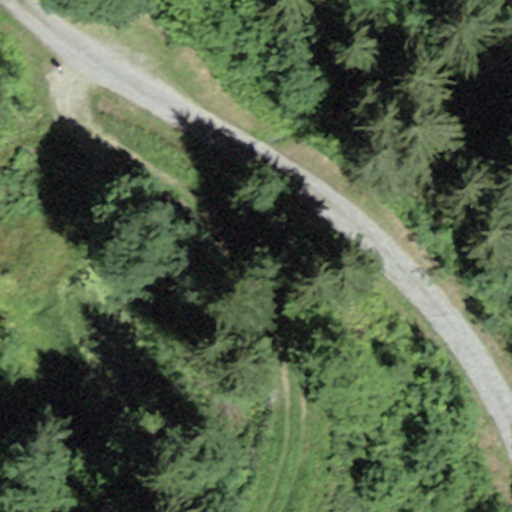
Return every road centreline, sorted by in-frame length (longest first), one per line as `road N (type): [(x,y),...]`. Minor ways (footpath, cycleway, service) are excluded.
road 1 (track): [(511,421),(491,373),(396,257),(288,170),(79,56),(19,0)]
road 2 (track): [(266,511),(285,459),(291,398),(268,308),(227,244),(83,121),(73,99),(79,56)]
